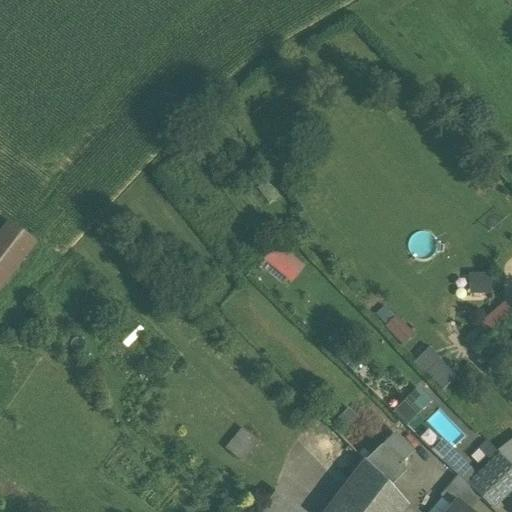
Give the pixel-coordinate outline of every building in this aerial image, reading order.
[(8,223),(0,233),(0,289),(35,244),(8,223)] [(262,258),(289,283),(304,267),(277,242),(262,258)] [(490,292),(489,272),(467,273),(467,293),(490,292)] [(486,315),(492,323),(508,311),(502,303),(486,315)] [(401,344),(413,332),(394,314),(383,326),(401,344)] [(427,347),(412,362),(440,390),(456,376),(427,347)] [(404,426),(430,401),(416,387),(391,412),(404,426)] [(257,443),(241,431),(225,451),(241,463),(257,443)] [(393,436),(380,448),(398,466),(407,457),(406,449),(393,436)] [(500,457),(486,442),(478,450),(491,463),(500,457)] [(464,467),(445,446),(444,448),(439,443),(431,452),(456,476),(464,467)] [(511,447),(500,457),(505,462),(511,468),(511,447)] [(380,448),(364,462),(388,487),(404,472),(398,466),(380,448)] [(500,457),(491,463),(476,478),(482,483),(486,478),(505,462),(500,457)] [(326,511),(402,511),(407,506),(388,487),(364,462),(326,511)] [(511,468),(505,462),(486,478),(482,483),(473,493),(487,505),(511,482),(511,468)] [(476,478),(464,467),(456,476),(473,493),(482,483),(476,478)] [(456,503),(445,494),(441,498),(452,508),(456,503)] [(291,511),(271,496),(259,511),(291,511)] [(441,498),(429,511),(448,511),(452,508),(441,498)] [(468,511),(457,502),(456,503),(452,508),(448,511),(468,511)]
